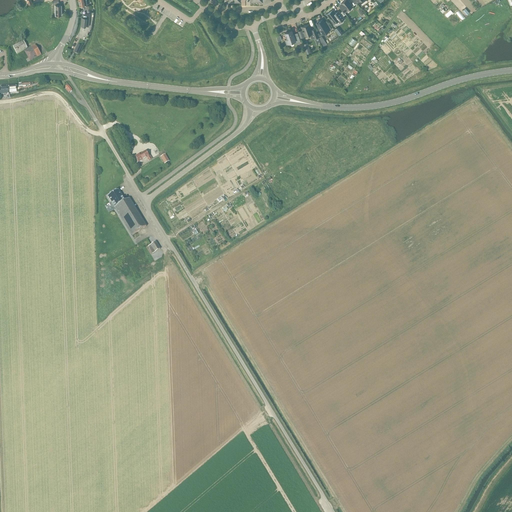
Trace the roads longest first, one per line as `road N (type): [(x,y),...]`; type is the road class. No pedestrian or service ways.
road 1 (unclassified): [(332,511),(143,202)]
road 2 (secondary): [(299,102),(387,104),(511,70)]
road 3 (track): [(166,239),(335,135)]
road 4 (unclassified): [(143,202),(239,131),(253,109)]
